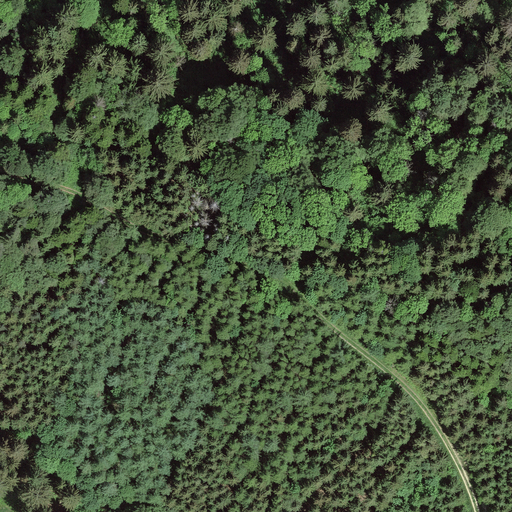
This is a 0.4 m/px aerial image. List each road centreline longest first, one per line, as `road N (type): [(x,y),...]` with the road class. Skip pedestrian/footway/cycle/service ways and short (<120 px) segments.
road 1 (track): [(0,166),(291,266),(344,280),(412,281),(511,310)]
road 2 (track): [(264,258),(400,380),(441,429),(480,511)]
